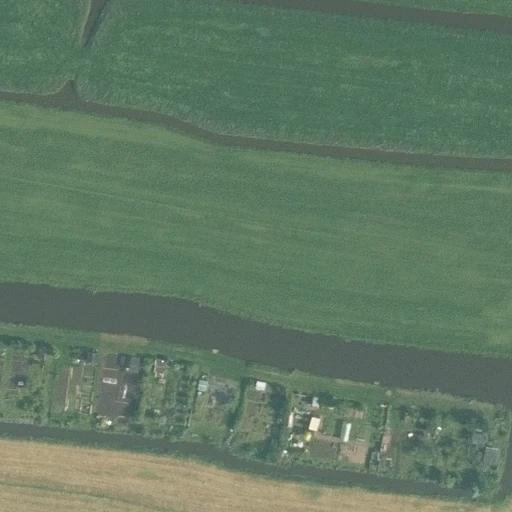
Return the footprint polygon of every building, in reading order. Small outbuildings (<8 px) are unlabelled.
[(32,353),(33,336),(11,334),(10,351),(32,353)] [(12,363),(28,365),(29,355),(13,353),(12,363)] [(39,353),(37,363),(49,364),(50,355),(39,353)] [(87,357),(87,367),(98,367),(99,357),(87,357)] [(138,376),(140,364),(130,362),(128,375),(138,376)] [(156,364),(155,375),(166,376),(167,366),(156,364)] [(200,377),(199,382),(208,384),(210,374),(202,372),(201,377),(200,377)] [(232,380),(217,378),(214,404),(229,405),(232,380)] [(200,385),(198,395),(206,396),(207,386),(200,385)] [(257,385),(256,393),(264,395),(266,387),(257,385)] [(296,398),(294,407),(297,408),(312,410),(313,401),(296,398)] [(313,401),(312,410),(320,412),(321,403),(313,401)] [(312,421),(309,432),(317,435),(320,423),(312,421)] [(402,429),(403,447),(419,446),(418,428),(402,429)] [(426,430),(425,438),(434,439),(435,432),(426,430)] [(486,451),(483,467),(495,470),(498,454),(486,451)]
